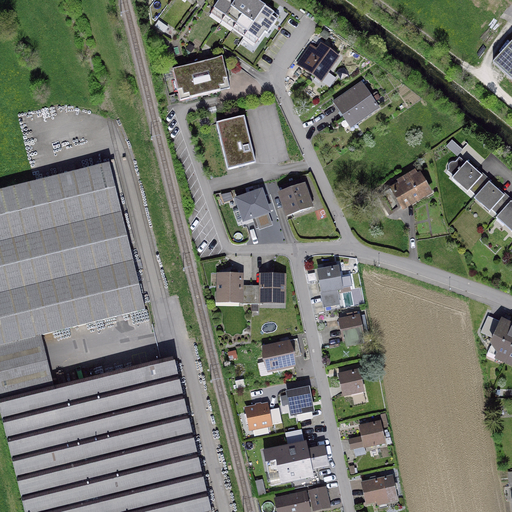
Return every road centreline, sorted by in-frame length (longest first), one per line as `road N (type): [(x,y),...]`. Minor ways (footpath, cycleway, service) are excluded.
road 1 (residential): [(294,248),(350,511)]
road 2 (residential): [(511,306),(356,251),(294,248)]
road 3 (track): [(511,106),(371,0)]
